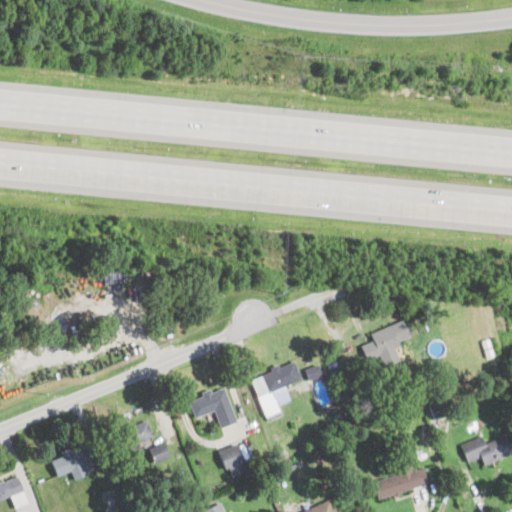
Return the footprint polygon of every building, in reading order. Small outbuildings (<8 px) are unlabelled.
[(371,342),(361,345),(365,359),(379,354),(382,364),(399,359),(393,341),(408,336),(404,321),(368,332),(371,342)] [(249,376),(265,419),(281,413),(277,403),(288,399),(283,385),(301,379),(294,360),(249,376)] [(321,374),(317,363),(304,368),(308,379),(321,374)] [(224,386),(186,398),(193,418),(214,411),(219,427),(236,422),(224,386)] [(112,432),(146,418),(153,435),(139,441),(142,448),(131,453),(132,456),(123,459),(112,432)] [(510,454),(503,437),(483,444),(480,436),(459,444),(466,462),(479,457),(482,464),(510,454)] [(149,445),(163,439),(166,444),(170,454),(155,460),(149,445)] [(228,476),(246,470),(236,443),(218,450),(228,476)] [(81,444),(48,456),(56,476),(70,471),(73,479),(92,472),(81,444)] [(421,465),(370,480),(375,500),(427,485),(421,465)] [(0,480),(0,499),(9,496),(14,507),(26,503),(15,475),(0,480)] [(335,511),(329,499),(299,511),(335,511)] [(222,511),(219,503),(201,511),(222,511)]
